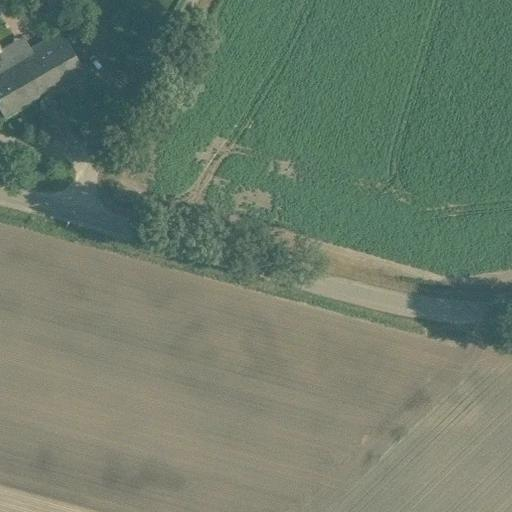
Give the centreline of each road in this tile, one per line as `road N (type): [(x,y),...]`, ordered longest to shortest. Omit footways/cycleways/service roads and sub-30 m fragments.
road 1 (unclassified): [(511,309),(477,313),(332,288),(84,222)]
road 2 (unclassified): [(84,222),(94,187),(203,0)]
